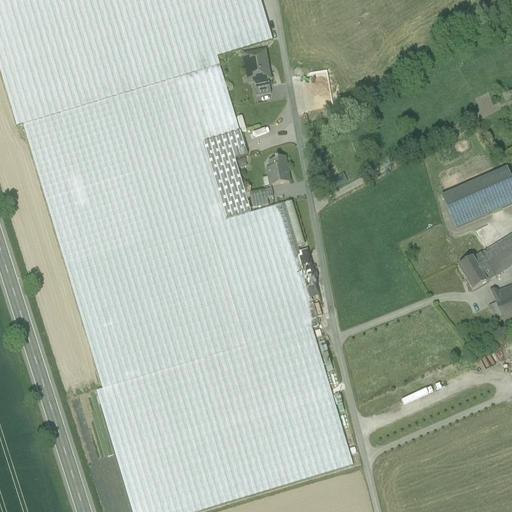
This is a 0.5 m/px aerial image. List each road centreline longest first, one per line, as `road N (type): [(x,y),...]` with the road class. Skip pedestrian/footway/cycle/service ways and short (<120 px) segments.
road 1 (track): [(377,511),(335,338),(277,0)]
road 2 (secondary): [(0,249),(81,511)]
road 3 (track): [(490,300),(433,301),(335,338)]
road 4 (unknown): [(511,425),(373,494)]
